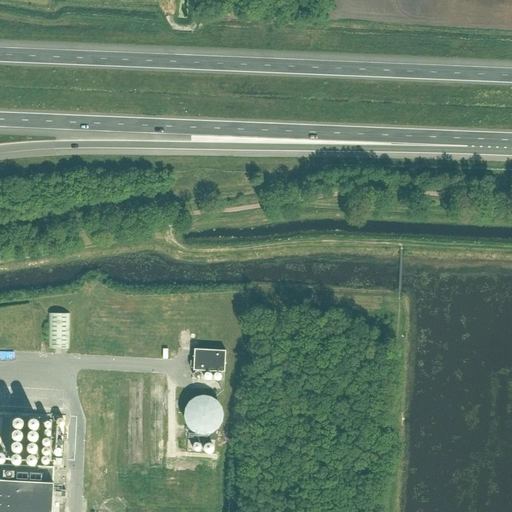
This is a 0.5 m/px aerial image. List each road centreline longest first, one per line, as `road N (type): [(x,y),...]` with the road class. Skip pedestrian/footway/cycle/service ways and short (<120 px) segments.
road 1 (motorway): [(511,75),(0,54)]
road 2 (motorway): [(0,119),(468,139)]
road 3 (motorway): [(0,149),(468,139)]
road 4 (track): [(200,212),(170,229),(0,259)]
